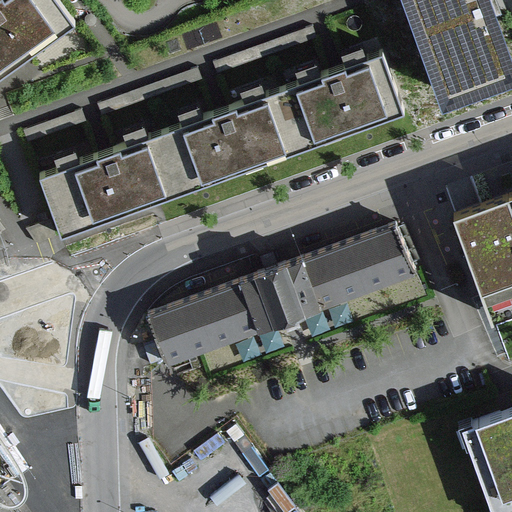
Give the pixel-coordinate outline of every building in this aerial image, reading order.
[(0,0),(0,72),(75,19),(61,0),(0,0)] [(386,0),(422,100),(511,67),(511,59),(490,0),(386,0)] [(405,110),(384,51),(270,92),(291,150),(405,110)] [(291,150),(270,92),(156,132),(177,191),(291,150)] [(177,191),(156,132),(42,172),(63,231),(177,191)] [(511,303),(511,184),(457,205),(495,310),(511,303)] [(414,274),(397,228),(155,314),(172,361),(414,274)] [(511,401),(463,419),(493,509),(511,502),(511,401)] [(18,466),(0,441),(0,504),(11,509),(24,501),(28,487),(18,466)]
